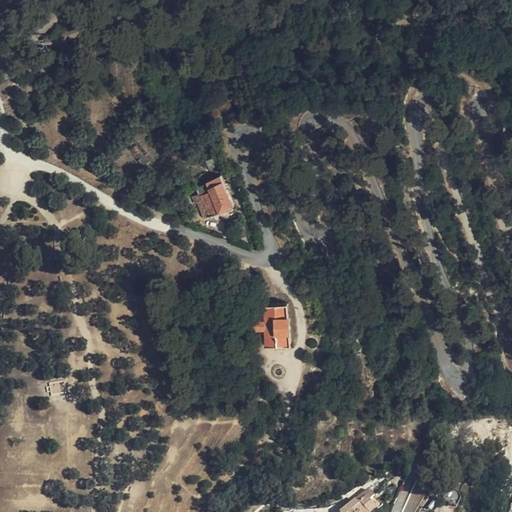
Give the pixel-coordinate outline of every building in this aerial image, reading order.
[(209,188),(210,192),(219,213),(234,207),(224,182),(209,188)] [(219,213),(210,192),(195,199),(197,205),(199,204),(205,218),(208,216),(209,217),(219,213)] [(253,283),(251,271),(236,275),(237,278),(230,280),(232,287),(238,286),(240,292),(246,291),(245,285),(253,283)] [(291,345),(288,304),(265,305),(267,347),(291,345)] [(392,473),(405,479),(410,465),(398,461),(392,473)] [(486,486),(471,483),(467,494),(483,498),(486,486)] [(459,500),(458,496),(450,488),(447,488),(441,500),(455,508),(459,500)] [(373,511),(380,506),(365,490),(338,511),(373,511)]
